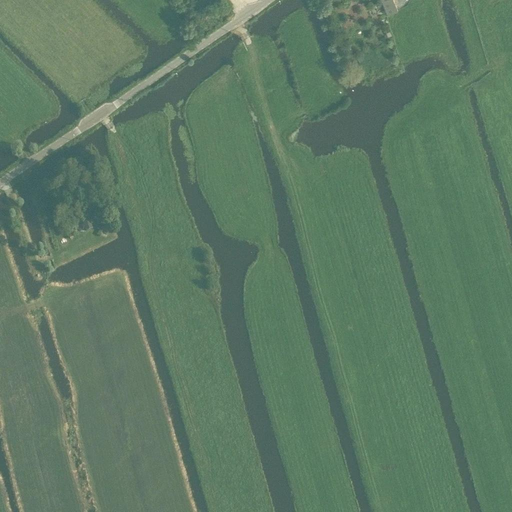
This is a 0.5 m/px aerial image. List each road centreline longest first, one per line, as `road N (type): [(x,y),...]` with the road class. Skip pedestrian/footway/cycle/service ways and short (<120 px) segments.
road 1 (tertiary): [(266,0),(0,179)]
road 2 (track): [(0,314),(101,285),(122,307),(172,461)]
